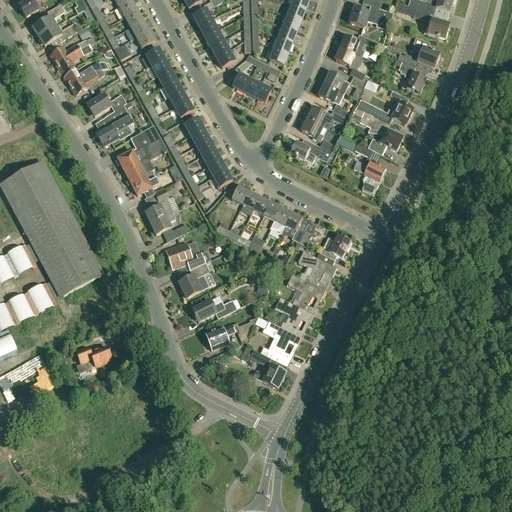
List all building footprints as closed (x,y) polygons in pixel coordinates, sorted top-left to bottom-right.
[(33,3),(38,0),(29,0),(30,0),(19,7),(26,19),(38,11),(33,3)] [(83,13),(88,10),(81,0),(77,0),(74,2),(77,9),(75,10),(78,16),(83,13)] [(86,0),(92,10),(97,8),(92,0),(86,0)] [(113,0),(119,9),(132,1),(130,0),(113,0)] [(189,11),(202,3),(199,0),(183,0),(189,11)] [(220,0),(217,0),(210,4),(213,9),(223,4),(220,0)] [(306,12),(310,1),(307,0),(294,0),(292,6),(306,12)] [(364,0),(363,6),(371,9),(373,1),(373,0),(364,0)] [(412,0),(410,0),(408,8),(416,10),(434,16),(436,10),(450,14),(452,7),(454,7),(455,6),(457,0),(456,0),(426,0),(425,4),(423,3),(418,2),(412,0)] [(125,19),(137,12),(132,1),(119,9),(125,19)] [(106,12),(115,7),(113,2),(103,6),(106,12)] [(39,39),(57,27),(53,21),(65,13),(60,6),(48,14),(50,18),(33,29),(39,39)] [(301,23),(306,12),(292,6),(287,18),(301,23)] [(98,21),(103,18),(97,8),(92,10),(98,21)] [(354,10),(350,25),(364,30),(366,24),(377,27),(382,12),(379,11),(371,9),(369,15),(354,10)] [(95,24),(88,10),(83,13),(91,26),(95,24)] [(416,10),(414,19),(431,24),(428,36),(445,42),(450,27),(432,22),(434,16),(416,10)] [(212,22),(206,11),(193,18),(199,29),(212,22)] [(143,22),(137,12),(125,19),(130,30),(143,22)] [(103,31),(108,28),(103,18),(98,21),(103,31)] [(297,34),(301,23),(287,18),(283,29),(297,34)] [(149,33),(143,22),(130,30),(136,40),(149,33)] [(218,32),(212,22),(199,29),(205,39),(218,32)] [(45,48),(62,37),(65,42),(78,34),(73,26),(61,33),(57,27),(39,39),(45,48)] [(114,39),(108,28),(103,31),(109,41),(114,39)] [(293,45),(297,34),(283,29),(279,40),(293,45)] [(82,42),(91,37),(86,30),(78,35),(82,42)] [(211,49),(224,42),(218,32),(205,39),(211,49)] [(155,43),(149,33),(136,40),(142,51),(155,43)] [(359,38),(356,43),(345,39),(340,51),(362,59),(364,54),(362,53),(364,47),(380,54),(383,47),(359,38)] [(120,49),(114,39),(109,41),(115,52),(120,49)] [(288,56),(293,45),(279,40),(274,51),(288,56)] [(416,40),(414,45),(415,47),(423,50),(420,57),(416,55),(414,59),(405,56),(402,64),(415,70),(418,64),(434,71),(440,57),(427,52),(429,45),(416,40)] [(77,54),(89,48),(86,42),(76,47),(66,53),(64,49),(51,58),(57,67),(77,54)] [(217,60),(229,53),(224,42),(211,49),(217,60)] [(63,76),(75,68),(73,64),(83,57),(92,53),(89,48),(77,54),(57,67),(63,76)] [(120,49),(115,52),(121,62),(126,60),(120,49)] [(165,61),(159,50),(146,58),(152,68),(165,61)] [(284,67),(288,56),(274,51),(270,62),(284,67)] [(357,73),(362,59),(340,51),(336,63),(350,68),(349,70),(352,71),(350,77),(353,78),(366,85),(369,80),(365,78),(365,77),(357,73)] [(235,63),(229,53),(217,60),(223,71),(235,63)] [(246,63),(257,69),(260,64),(249,58),(246,63)] [(171,71),(165,61),(152,68),(158,79),(171,71)] [(260,64),(257,69),(268,74),(270,69),(260,64)] [(419,98),(426,81),(413,75),(415,70),(402,64),(399,73),(401,74),(400,76),(405,78),(404,80),(408,81),(404,91),(406,92),(419,98)] [(95,73),(101,70),(99,65),(91,68),(80,75),(78,71),(65,80),(70,89),(95,73)] [(124,71),(130,81),(136,78),(130,67),(124,71)] [(270,69),(268,74),(278,79),(281,74),(270,69)] [(76,98),(89,89),(88,88),(105,77),(104,76),(101,70),(95,73),(70,89),(76,98)] [(163,89),(176,82),(171,71),(158,79),(163,89)] [(363,93),(366,85),(353,78),(349,86),(344,83),(345,82),(330,75),(324,87),(344,97),(349,86),(363,93)] [(244,95),(250,82),(240,76),(233,90),(244,95)] [(136,91),(142,88),(136,78),(130,81),(136,91)] [(182,92),(176,82),(163,89),(169,99),(182,92)] [(254,100),(261,87),(250,82),(244,95),(254,100)] [(265,106),(272,92),(261,87),(254,100),(265,106)] [(339,108),(344,97),(324,87),(319,98),(333,105),(339,108)] [(142,102),(147,99),(142,88),(136,91),(142,102)] [(188,102),(182,92),(169,99),(175,110),(188,102)] [(114,114),(124,108),(127,106),(121,97),(109,104),(104,96),(87,107),(95,119),(111,108),(114,114)] [(148,112),(153,109),(147,99),(142,102),(148,112)] [(194,113),(188,102),(175,110),(181,120),(194,113)] [(405,128),(413,112),(396,103),(391,112),(389,111),(387,116),(360,102),(356,110),(389,127),(392,122),(405,128)] [(128,132),(126,130),(134,126),(124,108),(114,114),(115,114),(106,120),(110,127),(96,135),(104,149),(118,141),(117,139),(128,132)] [(337,115),(349,121),(351,116),(336,108),(333,114),(337,115)] [(153,122),(159,119),(153,109),(148,112),(153,122)] [(306,120),(308,121),(307,121),(327,131),(333,118),(320,111),(320,113),(313,110),(310,115),(309,114),(306,120)] [(387,132),(389,127),(356,110),(353,117),(361,120),(359,125),(370,130),(372,129),(379,132),(377,135),(383,138),(379,146),(396,154),(403,140),(387,132)] [(349,121),(337,115),(334,123),(345,129),(349,121)] [(159,119),(153,122),(159,133),(165,130),(159,119)] [(204,130),(198,120),(185,127),(191,138),(204,130)] [(327,132),(327,131),(307,121),(301,133),(313,139),(312,141),(320,145),(324,138),(327,132)] [(131,185),(153,174),(155,172),(150,163),(168,154),(154,128),(142,134),(148,145),(118,161),(131,185)] [(209,141),(204,130),(191,138),(196,148),(209,141)] [(164,140),(170,151),(175,148),(169,137),(164,140)] [(367,162),(371,164),(377,167),(382,158),(368,151),(340,138),(337,145),(368,160),(367,162)] [(215,151),(209,141),(196,148),(202,159),(215,151)] [(335,148),(324,143),(320,149),(332,155),(335,148)] [(332,155),(320,149),(312,145),(310,151),(296,144),(290,156),(312,166),(316,159),(327,164),(332,155)] [(175,161),(181,158),(175,148),(170,151),(175,161)] [(221,162),(215,151),(202,159),(208,169),(221,162)] [(181,171),(187,168),(181,158),(175,161),(181,171)] [(214,179),(227,172),(221,162),(208,169),(214,179)] [(365,176),(364,177),(365,178),(363,181),(363,186),(364,186),(362,192),(374,198),(386,171),(377,167),(371,164),(368,169),(358,163),(354,171),(365,176)] [(105,277),(44,164),(0,188),(0,189),(60,302),(105,277)] [(187,182),(192,179),(187,168),(181,171),(187,182)] [(324,169),(320,178),(326,181),(330,172),(324,169)] [(220,190),(233,183),(227,172),(214,179),(220,190)] [(152,189),(159,185),(153,174),(131,185),(138,197),(144,194),(146,198),(154,193),(152,189)] [(179,175),(173,178),(176,184),(183,181),(179,175)] [(192,192),(198,189),(192,179),(187,182),(192,192)] [(198,189),(192,192),(198,203),(204,200),(198,189)] [(243,207),(249,194),(238,189),(231,202),(243,207)] [(173,216),(174,216),(167,202),(170,200),(165,191),(155,196),(161,208),(146,215),(151,226),(166,219),(167,219),(173,216)] [(253,213),(260,199),(249,194),(243,207),(253,213)] [(264,218),(270,205),(260,199),(253,213),(264,218)] [(274,223),(281,210),(270,205),(264,218),(274,223)] [(285,229),(292,215),(281,210),(274,223),(285,229)] [(298,245),(304,232),(298,229),(303,221),(292,215),(285,229),(282,234),(293,240),(292,242),(298,245)] [(156,237),(172,230),(170,225),(176,222),(173,216),(167,219),(166,219),(151,226),(156,237)] [(190,234),(186,227),(173,233),(176,240),(190,234)] [(216,232),(227,238),(230,233),(219,227),(216,232)] [(313,236),(304,232),(298,245),(307,249),(313,236)] [(238,243),(241,238),(230,233),(227,238),(238,243)] [(251,244),(251,243),(249,249),(259,254),(262,249),(261,249),(265,242),(255,237),(251,244)] [(337,237),(330,253),(323,249),(320,256),(335,263),(337,259),(343,262),(352,245),(337,237)] [(249,249),(251,243),(241,238),(238,243),(249,249)] [(210,263),(206,255),(202,256),(202,254),(192,258),(187,245),(166,252),(173,272),(188,266),(190,272),(206,265),(210,263)] [(270,259),(272,254),(262,249),(259,254),(270,259)] [(306,277),(304,282),(304,283),(325,293),(328,288),(320,284),(324,275),(332,279),(337,270),(304,253),(298,264),(315,272),(311,279),(306,277)] [(272,254),(270,259),(281,264),(283,259),(272,254)] [(202,293),(216,286),(206,265),(190,272),(193,278),(179,285),(184,294),(182,295),(184,301),(187,300),(187,301),(202,293)] [(321,303),(325,293),(304,283),(304,282),(292,277),(287,287),(303,296),(300,303),(295,300),(292,306),(313,317),(316,311),(308,307),(313,299),(321,303)] [(309,326),(313,317),(292,306),(280,300),(275,311),(291,319),(288,326),(283,324),(280,329),(280,330),(302,340),(305,335),(297,331),(301,322),(309,326)] [(219,321),(234,313),(237,312),(233,303),(223,308),(221,304),(213,308),(211,303),(193,312),(199,324),(216,316),(219,321)] [(261,320),(258,326),(266,330),(269,324),(261,320)] [(259,349),(256,354),(271,361),(273,356),(290,364),(293,358),(285,354),(289,346),(297,350),(302,340),(280,330),(280,329),(269,323),(269,324),(266,330),(263,335),(280,343),(276,350),(271,348),(269,354),(259,349)] [(228,337),(235,334),(237,333),(242,346),(246,345),(253,330),(251,325),(250,325),(239,330),(237,326),(233,328),(226,330),(225,328),(206,336),(213,353),(232,345),(228,337)] [(88,350),(76,355),(81,366),(77,368),(80,376),(90,372),(90,371),(95,369),(96,370),(112,363),(106,349),(90,356),(88,350)] [(268,367),(271,362),(271,361),(256,354),(254,353),(250,361),(267,369),(266,371),(268,372),(265,377),(257,373),(254,380),(278,392),(286,376),(268,367)] [(62,354),(56,357),(60,366),(66,364),(62,354)]
